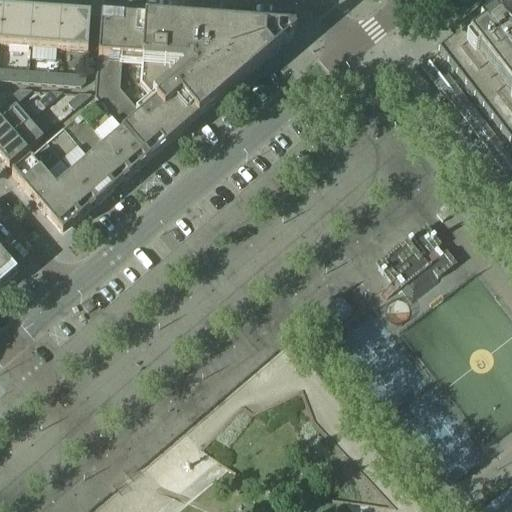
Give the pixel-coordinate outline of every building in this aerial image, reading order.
[(511,0),(499,0),(493,5),(496,9),(486,16),(511,50),(511,0)] [(29,14),(0,11),(0,47),(27,50),(29,14)] [(511,50),(486,16),(483,12),(460,31),(460,30),(437,47),(448,61),(447,62),(478,98),(473,102),(490,123),(491,122),(510,147),(511,145),(511,144),(511,50)] [(59,16),(29,14),(27,50),(57,52),(59,16)] [(89,18),(59,16),(57,52),(87,54),(89,18)] [(100,19),(100,20),(94,101),(97,105),(147,164),(295,38),(293,36),(293,34),(100,19)] [(84,87),(85,78),(0,71),(0,84),(80,90),(84,87)] [(454,76),(438,88),(483,145),(496,134),(465,95),(468,93),(454,76)] [(13,109),(31,94),(18,93),(7,102),(13,109)] [(62,96),(49,95),(37,104),(44,112),(62,96)] [(67,107),(73,114),(91,98),(78,97),(67,107)] [(147,164),(97,105),(96,105),(79,119),(130,179),(147,164)] [(14,108),(0,120),(0,148),(28,124),(14,108)] [(130,179),(79,119),(62,134),(113,193),(130,179)] [(28,124),(0,148),(0,160),(8,170),(42,140),(28,124)] [(113,193),(62,134),(45,149),(96,208),(113,193)] [(96,208),(45,149),(28,163),(53,193),(79,223),(88,215),(96,208)] [(53,193),(28,163),(11,178),(36,208),(53,193)] [(79,223),(53,193),(36,208),(61,237),(79,223)] [(453,215),(446,208),(435,217),(441,225),(453,215)] [(441,257),(426,269),(434,279),(449,267),(441,257)] [(0,289),(12,276),(0,258),(0,289)] [(93,311),(88,305),(82,310),(87,315),(93,311)] [(275,306),(198,372),(211,387),(226,374),(230,378),(261,352),(256,345),(286,319),(275,306)] [(85,358),(100,349),(95,340),(80,349),(85,358)] [(100,409),(112,425),(143,400),(131,385),(100,409)] [(51,504),(55,511),(59,511),(91,493),(84,483),(70,491),(70,492),(51,504)]
